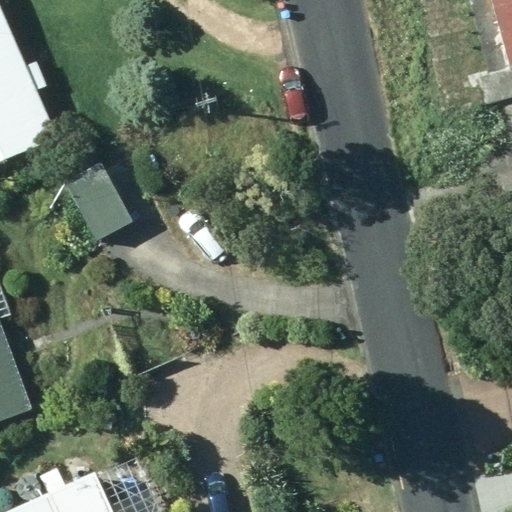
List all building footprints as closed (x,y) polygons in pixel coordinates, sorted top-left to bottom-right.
[(511,0),(486,0),(504,67),(511,65),(511,0)] [(0,163),(57,139),(35,90),(46,85),(37,65),(28,69),(0,5),(0,163)] [(67,184),(100,242),(134,222),(100,165),(67,184)] [(0,422),(33,411),(0,320),(0,319),(10,316),(0,286),(0,422)] [(113,511),(96,475),(18,511),(113,511)]
